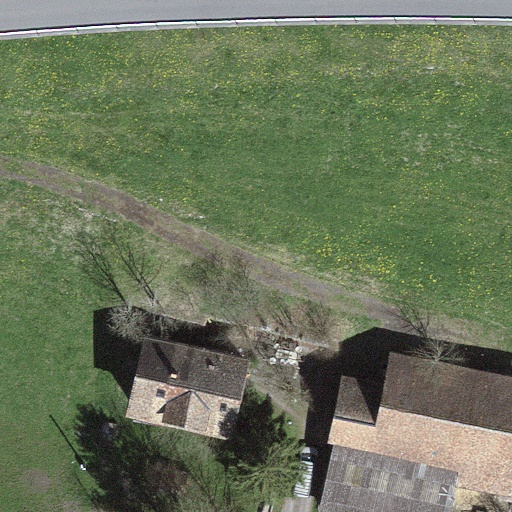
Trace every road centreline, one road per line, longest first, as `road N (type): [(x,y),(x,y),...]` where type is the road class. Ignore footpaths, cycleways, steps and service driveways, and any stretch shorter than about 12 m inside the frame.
road 1 (track): [(305,511),(322,395),(383,317),(337,310),(105,197),(0,161)]
road 2 (secondary): [(0,15),(269,0)]
